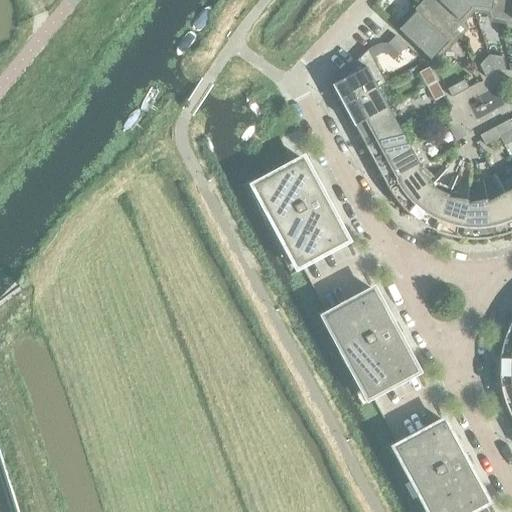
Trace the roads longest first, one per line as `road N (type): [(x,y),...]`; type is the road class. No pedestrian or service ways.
road 1 (residential): [(397,266),(299,91),(299,78),(370,0)]
road 2 (residential): [(511,484),(451,367)]
